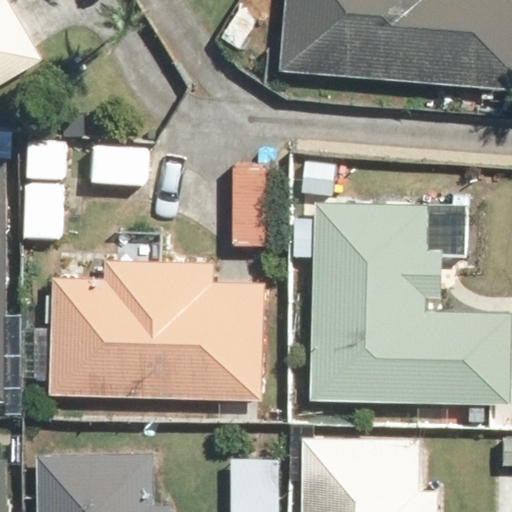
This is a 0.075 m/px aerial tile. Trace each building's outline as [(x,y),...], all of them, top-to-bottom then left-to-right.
[(0,0),(0,90),(53,59),(17,0),(0,0)] [(511,0),(294,0),(289,71),(511,86),(511,0)] [(160,152),(77,146),(74,183),(157,189),(160,152)] [(68,149),(30,149),(29,210),(67,210),(68,149)] [(0,400),(15,400),(14,156),(0,155),(0,400)] [(476,204),(324,200),(320,399),(511,402),(511,310),(436,309),(436,295),(453,295),(454,256),(475,256),(476,204)] [(61,275),(58,394),(274,400),(277,281),(222,279),(223,262),(113,259),(113,277),(61,275)] [(429,437),(313,435),(311,511),(448,511),(449,488),(428,488),(429,437)] [(162,450),(46,451),(46,511),(182,511),(182,503),(163,503),(162,450)] [(289,511),(289,457),(238,457),(238,511),(289,511)] [(0,511),(17,511),(16,458),(0,458),(0,511)]
